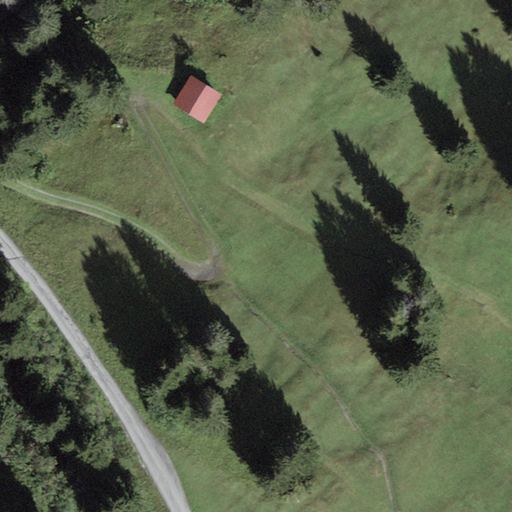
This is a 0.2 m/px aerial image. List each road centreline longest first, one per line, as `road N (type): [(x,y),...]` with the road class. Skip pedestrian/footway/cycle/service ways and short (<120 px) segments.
road 1 (track): [(0,180),(126,226),(179,269),(197,274),(212,267),(217,253),(209,232),(138,100)]
road 2 (unclassified): [(188,511),(88,345),(0,250)]
road 3 (track): [(0,325),(32,406),(90,511)]
